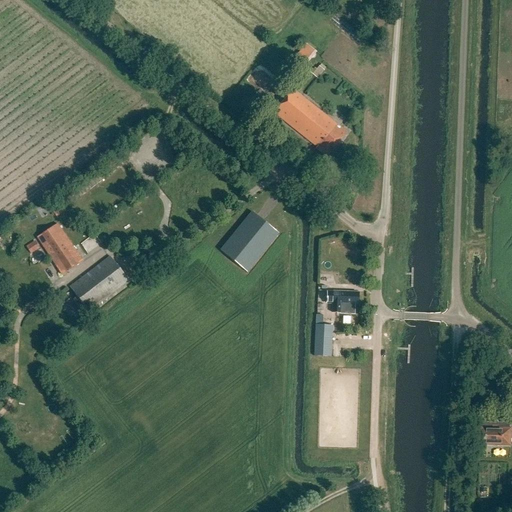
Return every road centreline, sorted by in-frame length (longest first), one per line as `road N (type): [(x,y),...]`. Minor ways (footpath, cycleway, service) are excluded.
road 1 (unclassified): [(379,239),(71,0)]
road 2 (unclassified): [(456,317),(467,0)]
road 3 (unclassified): [(379,239),(397,0)]
road 4 (unclassified): [(446,511),(456,317)]
road 5 (unclassified): [(377,315),(374,455)]
